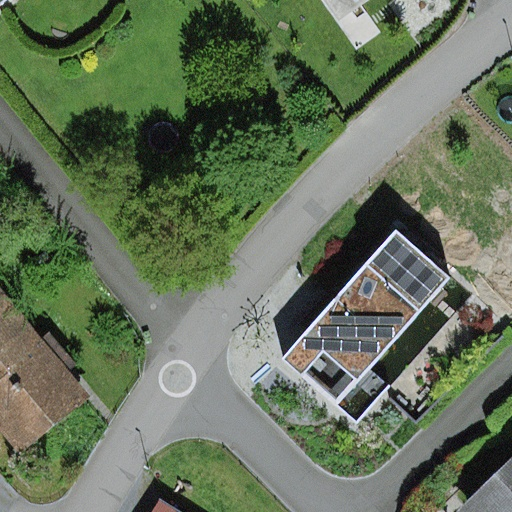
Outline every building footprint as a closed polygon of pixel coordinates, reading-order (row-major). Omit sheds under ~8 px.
[(0,0),(0,16),(20,0),(0,0)] [(331,0),(346,20),(373,0),(331,0)] [(399,229),(286,359),(360,422),(390,387),(373,373),(456,278),(399,229)] [(0,426),(22,453),(90,396),(0,289),(0,426)] [(511,511),(511,462),(461,510),(463,511),(511,511)] [(181,511),(162,500),(155,511),(181,511)]
